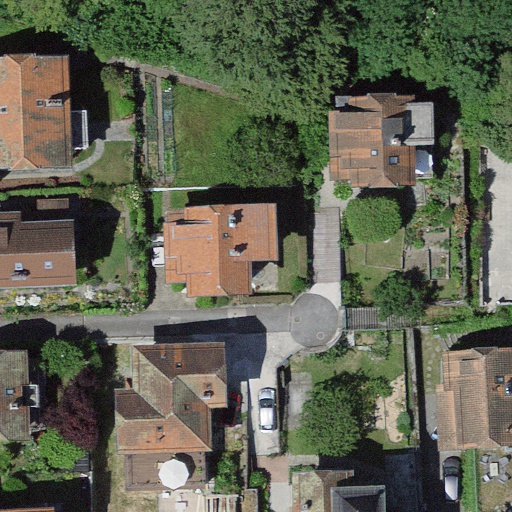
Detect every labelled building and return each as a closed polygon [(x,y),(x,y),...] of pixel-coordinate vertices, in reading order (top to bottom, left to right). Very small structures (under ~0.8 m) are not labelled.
[(68,55),(0,56),(0,166),(71,165),(68,55)] [(432,107),(363,107),(363,125),(337,125),(336,196),(357,196),(357,204),(385,204),(430,202),(429,163),(450,162),(448,116),(423,117),(432,107)] [(270,214),(189,216),(189,234),(169,235),(170,278),(191,277),(191,292),(250,290),(249,257),(271,256),(270,214)] [(24,216),(0,218),(0,279),(81,274),(77,220),(24,224),(24,216)] [(30,344),(0,345),(0,425),(34,424),(30,344)] [(238,352),(137,356),(138,401),(122,402),(125,466),(136,466),(137,497),(209,494),(207,464),(221,463),(220,422),(241,421),(238,352)] [(511,357),(454,361),(456,399),(445,400),(448,456),(471,455),(470,444),(511,441),(511,357)] [(389,511),(388,487),(359,488),(359,476),(305,479),(307,511),(389,511)]
